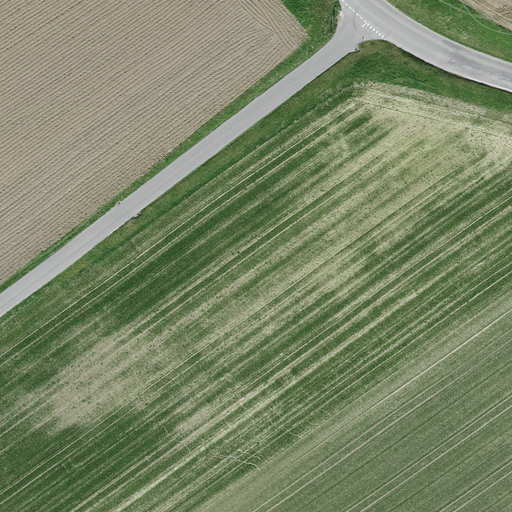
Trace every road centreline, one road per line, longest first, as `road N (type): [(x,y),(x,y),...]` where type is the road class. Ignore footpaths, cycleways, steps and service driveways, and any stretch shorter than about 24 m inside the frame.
road 1 (residential): [(371,12),(0,300)]
road 2 (unclassified): [(511,78),(371,12)]
